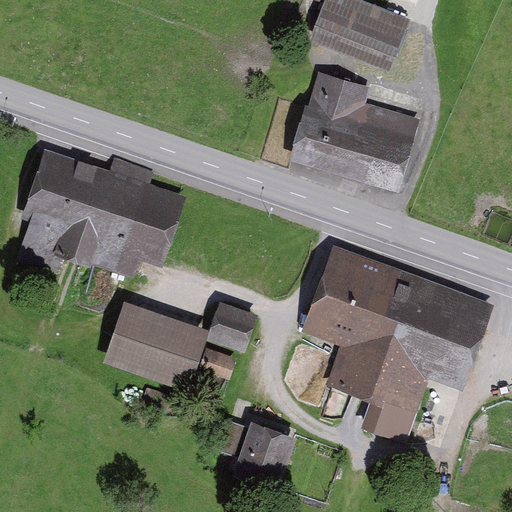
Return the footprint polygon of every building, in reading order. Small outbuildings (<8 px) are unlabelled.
[(411,22),(357,0),(327,0),(311,40),(390,72),(411,22)] [(379,85),(336,68),(300,156),(400,196),(428,125),(372,103),(379,85)] [(164,267),(189,194),(49,146),(23,220),(33,223),(20,261),(113,293),(120,271),(137,277),(143,260),(164,267)] [(498,311),(342,251),(308,336),(343,350),(329,385),(420,421),(435,384),(465,396),(498,311)] [(212,333),(128,307),(110,363),(194,390),(212,333)] [(246,319),(223,310),(216,332),(239,340),(246,319)] [(232,359),(209,350),(203,367),(227,375),(232,359)] [(147,390),(143,402),(165,410),(169,397),(147,390)] [(304,437),(256,421),(238,476),(285,492),(304,437)]
